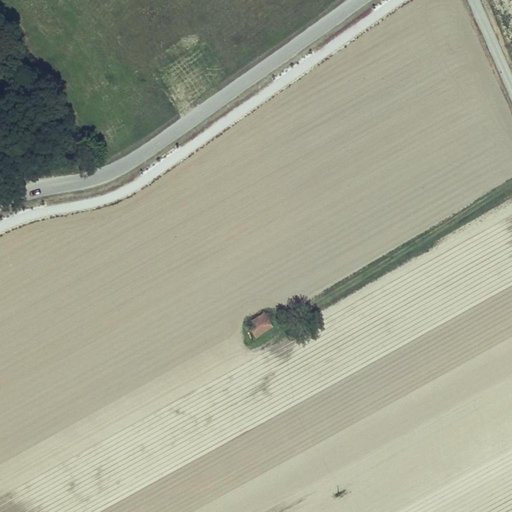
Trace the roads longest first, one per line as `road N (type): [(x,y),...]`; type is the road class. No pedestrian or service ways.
road 1 (unclassified): [(0,199),(124,163),(359,0)]
road 2 (track): [(298,318),(511,184)]
